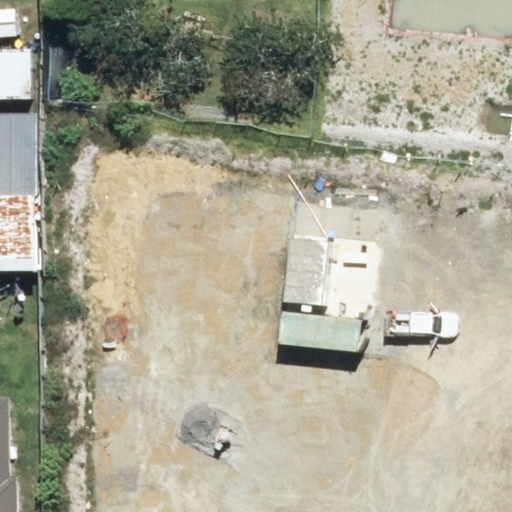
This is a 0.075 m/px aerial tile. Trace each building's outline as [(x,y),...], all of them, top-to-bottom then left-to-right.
[(0,14),(0,41),(26,40),(26,14),(0,14)] [(10,102),(43,104),(45,56),(13,54),(10,102)] [(511,55),(461,68),(473,118),(511,109),(511,55)] [(4,120),(2,206),(49,207),(50,121),(4,120)] [(2,401),(0,401),(0,511),(18,511),(17,486),(4,486),(2,401)]
